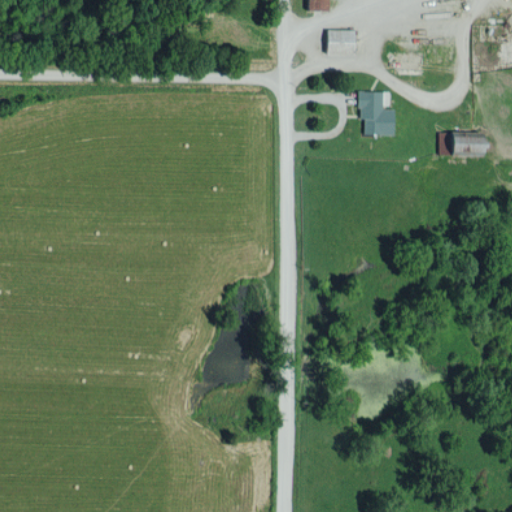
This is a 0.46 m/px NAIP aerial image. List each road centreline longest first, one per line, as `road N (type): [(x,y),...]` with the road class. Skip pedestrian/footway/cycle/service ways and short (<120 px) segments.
road 1 (residential): [(284,511),(287,0)]
road 2 (residential): [(289,75),(0,73)]
